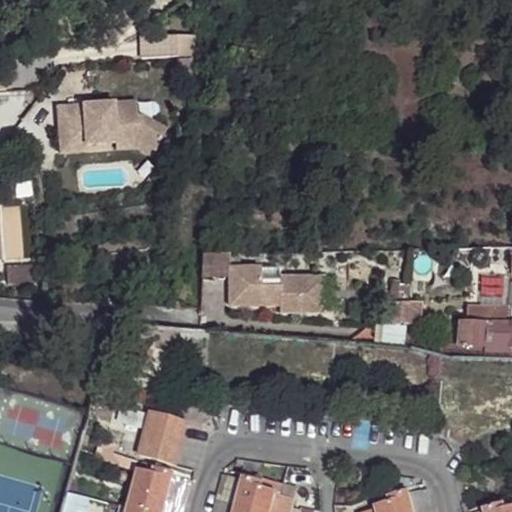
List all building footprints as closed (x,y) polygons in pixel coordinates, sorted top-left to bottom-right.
[(193,58),(194,36),(176,36),(175,57),(193,58)] [(176,60),(177,75),(191,74),(190,60),(176,60)] [(0,80),(0,91),(10,91),(10,80),(0,80)] [(46,82),(38,92),(44,92),(49,85),(46,82)] [(64,124),(58,124),(59,148),(86,146),(85,139),(95,138),(96,145),(116,144),(115,140),(128,139),(155,152),(166,130),(141,117),(137,118),(136,103),(62,108),(64,124)] [(85,139),(86,146),(96,145),(95,138),(85,139)] [(116,144),(116,146),(127,145),(152,157),(155,152),(128,139),(115,140),(116,144)] [(149,177),(146,185),(153,188),(157,181),(149,177)] [(202,255),(201,279),(228,279),(228,270),(229,254),(202,255)] [(33,266),(5,267),(6,285),(33,284),(33,266)] [(228,270),(228,279),(228,306),(261,306),(261,300),(279,300),(279,306),(279,313),(322,313),(322,279),(280,279),(280,270),(228,270)] [(406,336),(405,349),(451,359),(508,361),(509,349),(511,348),(511,283),(509,284),(507,308),(507,314),(489,313),(489,308),(467,307),(467,325),(460,325),(460,346),(429,345),(430,339),(406,336)] [(408,286),(392,286),(392,303),(407,303),(408,286)] [(422,304),(384,305),(382,325),(399,326),(399,324),(420,326),(422,304)] [(134,343),(127,376),(145,379),(152,347),(134,343)] [(152,347),(145,379),(160,383),(167,350),(152,347)] [(123,412),(119,428),(141,433),(145,418),(123,412)] [(150,416),(139,457),(176,467),(187,426),(150,416)] [(163,511),(172,478),(173,473),(141,465),(128,511),(163,511)] [(213,511),(234,511),(243,482),(223,476),(213,511)] [(234,511),(291,511),(292,510),(294,501),(280,497),(282,487),(244,476),(243,482),(234,511)] [(172,478),(163,511),(183,511),(191,483),(172,478)] [(411,511),(406,491),(403,481),(390,480),(394,495),(373,500),(376,511),(375,511),(411,511)] [(403,481),(406,491),(415,488),(416,483),(403,481)] [(415,493),(417,511),(430,511),(429,491),(415,493)] [(66,495),(61,511),(80,511),(90,511),(93,502),(66,495)] [(511,511),(511,500),(483,508),(484,511),(511,511)]
